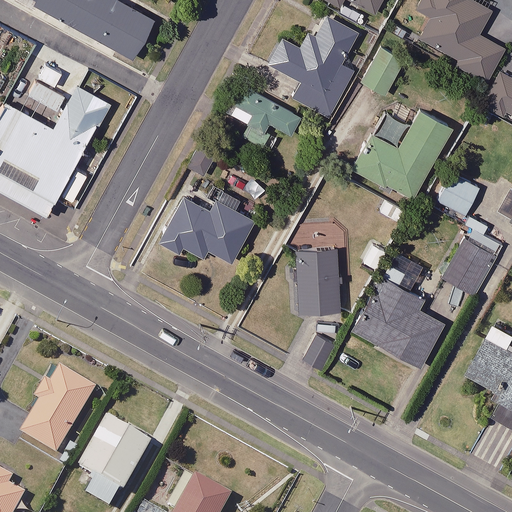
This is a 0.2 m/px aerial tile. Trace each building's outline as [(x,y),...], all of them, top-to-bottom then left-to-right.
[(155,12),(133,0),(27,0),(35,4),(36,1),(132,53),(155,12)] [(419,0),(417,5),(431,13),(420,34),(458,55),(455,60),(485,77),(503,44),(477,30),(490,6),(479,0),(419,0)] [(357,25),(325,8),(314,29),(307,25),(299,40),(281,31),(267,58),(300,75),(291,93),(328,112),(354,64),(340,57),(357,25)] [(403,54),(379,41),(360,77),(384,90),(403,54)] [(25,90),(59,109),(52,121),(3,94),(0,99),(0,183),(45,209),(95,118),(99,120),(110,98),(75,79),(69,90),(58,84),(65,70),(43,58),(25,90)] [(511,73),(498,67),(484,96),(511,110),(511,73)] [(241,131),(263,142),(274,120),(290,128),(299,110),(241,81),(228,107),(248,117),(241,131)] [(451,120),(417,101),(396,140),(370,125),(350,161),(410,194),(451,120)] [(219,145),(203,135),(187,161),(203,171),(219,145)] [(478,183),(450,168),(436,195),(464,209),(478,183)] [(240,194),(222,184),(211,206),(183,191),(159,236),(178,246),(182,239),(203,251),(207,243),(231,256),(253,213),(235,204),(240,194)] [(511,186),(500,208),(511,214),(511,186)] [(403,205),(385,195),(379,207),(397,217),(403,205)] [(503,240),(473,222),(443,273),(472,290),(503,240)] [(386,246),(372,238),(362,257),(376,265),(386,246)] [(338,304),(335,242),(296,243),(299,305),(338,304)] [(422,292),(379,270),(351,324),(420,359),(441,318),(416,305),(422,292)] [(511,335),(511,327),(493,317),(467,367),(506,388),(492,412),(511,422),(511,346),(508,344),(511,335)] [(336,342),(316,331),(303,355),(323,366),(336,342)] [(95,385),(54,361),(35,393),(39,396),(19,429),(56,451),(95,385)] [(151,437),(106,411),(78,462),(122,487),(151,437)] [(12,511),(14,509),(19,511),(27,511),(32,505),(20,498),(24,489),(8,481),(12,473),(0,466),(0,511),(12,511)] [(218,511),(230,491),(195,471),(172,511),(218,511)] [(117,493),(91,480),(85,491),(111,504),(117,493)]
